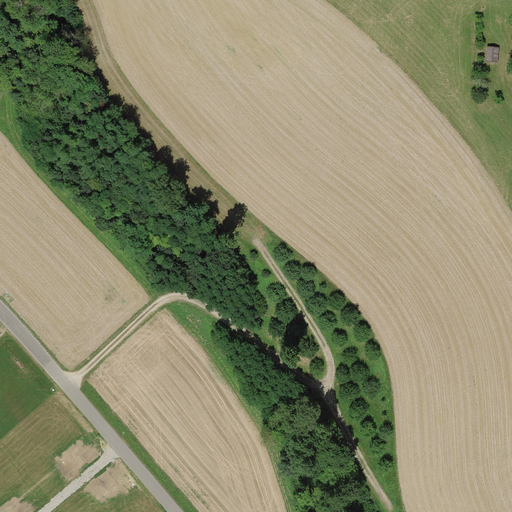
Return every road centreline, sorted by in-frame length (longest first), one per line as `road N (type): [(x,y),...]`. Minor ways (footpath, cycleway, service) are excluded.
road 1 (track): [(65,386),(169,299),(204,305),(321,389),(329,380),(325,350)]
road 2 (unclassified): [(173,511),(0,313)]
road 3 (track): [(385,511),(321,389)]
road 4 (track): [(257,244),(325,350)]
